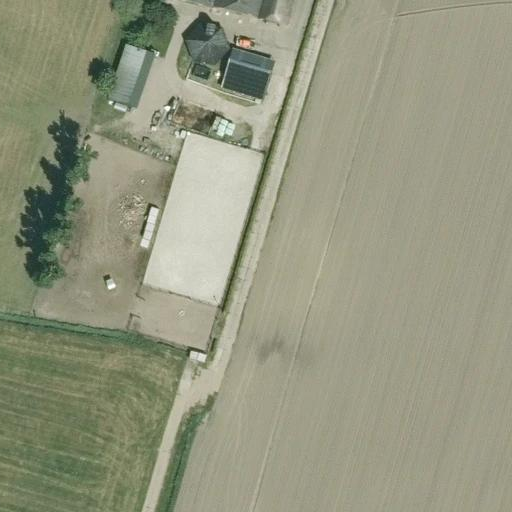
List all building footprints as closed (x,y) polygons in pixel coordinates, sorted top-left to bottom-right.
[(291,0),(176,0),(285,27),(291,0)] [(228,29),(206,20),(186,34),(191,57),(211,66),(229,52),(228,29)] [(128,47),(109,102),(129,108),(148,52),(128,47)] [(234,53),(223,91),(260,102),(272,64),(234,53)] [(218,116),(222,95),(189,89),(186,110),(218,116)]
